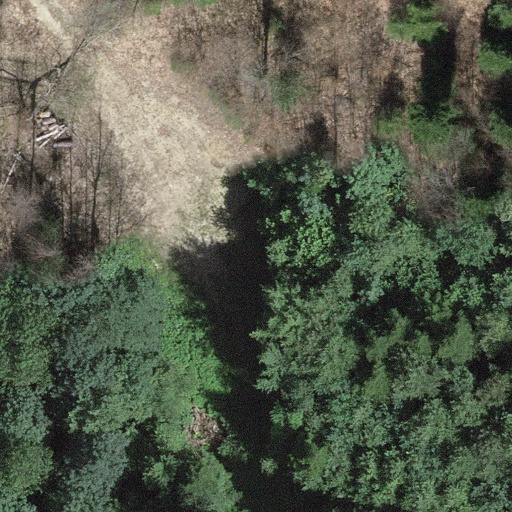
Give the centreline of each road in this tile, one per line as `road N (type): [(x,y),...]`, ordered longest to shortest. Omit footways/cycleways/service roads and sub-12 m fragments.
road 1 (track): [(278,511),(244,374),(190,237),(89,85)]
road 2 (track): [(0,67),(89,85),(28,0)]
